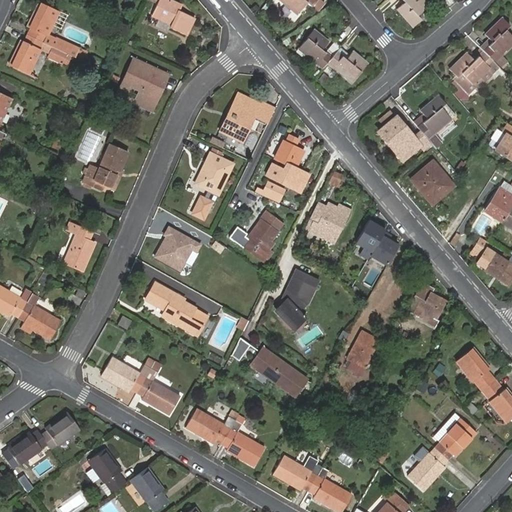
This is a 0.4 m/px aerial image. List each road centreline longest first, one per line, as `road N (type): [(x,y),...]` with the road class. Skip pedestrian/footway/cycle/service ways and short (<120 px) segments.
road 1 (residential): [(57,378),(188,100),(257,41)]
road 2 (residential): [(57,378),(284,511)]
road 3 (residential): [(331,129),(499,325)]
